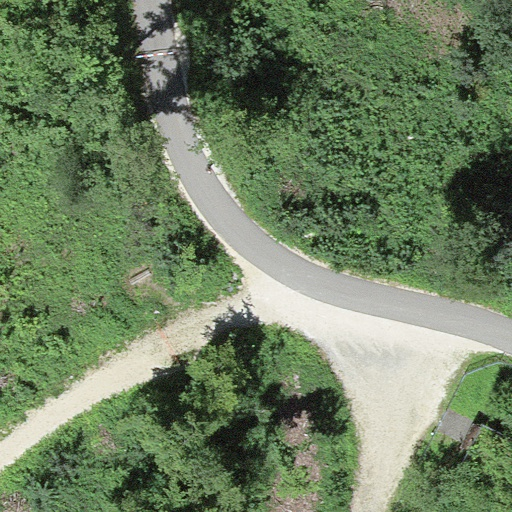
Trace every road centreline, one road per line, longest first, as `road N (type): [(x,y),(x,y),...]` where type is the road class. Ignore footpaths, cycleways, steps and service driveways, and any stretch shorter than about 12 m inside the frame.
road 1 (unclassified): [(511,340),(266,246),(197,187),(162,96),(153,0)]
road 2 (track): [(314,264),(0,468)]
road 3 (track): [(378,511),(421,303)]
